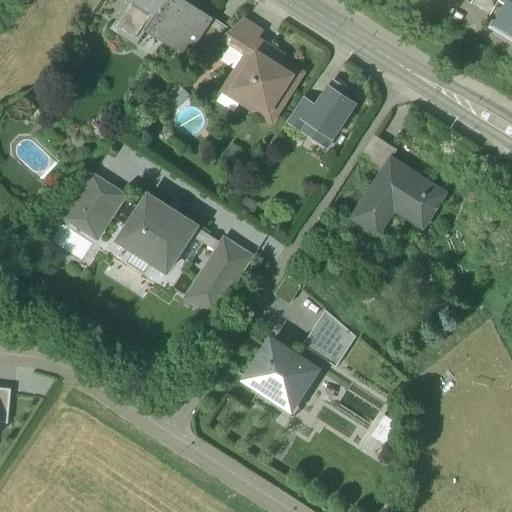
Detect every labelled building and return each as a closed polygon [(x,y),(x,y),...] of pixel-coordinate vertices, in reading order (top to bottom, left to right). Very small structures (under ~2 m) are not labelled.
[(17,0),(3,0),(2,2),(13,8),(17,0)] [(131,0),(113,28),(138,44),(147,30),(166,0),(131,0)] [(193,11),(175,0),(166,0),(147,30),(164,41),(169,33),(193,49),(212,21),(211,20),(194,9),(193,11)] [(511,0),(510,0),(507,5),(494,27),(511,37),(511,0)] [(231,31),(212,18),(211,20),(212,21),(193,49),(204,56),(222,39),(231,31)] [(263,32),(243,20),(231,31),(222,39),(233,46),(248,55),(256,43),(263,32)] [(304,73),(256,43),(248,55),(239,68),(238,68),(223,92),(273,123),(304,73)] [(248,55),(233,46),(225,60),(238,68),(239,68),(248,55)] [(345,89),(334,82),(329,88),(341,95),(345,89)] [(317,106),(318,106),(307,122),(309,123),(302,133),(325,148),(355,105),(341,95),(329,88),(317,106)] [(317,106),(304,97),(287,123),(302,133),(309,123),(307,122),(318,106),(317,106)] [(397,151),(374,136),(358,160),(382,175),(391,161),(397,151)] [(444,195),(391,161),(382,175),(353,219),(390,243),(396,233),(393,231),(398,223),(395,221),(399,214),(422,228),(444,195)] [(126,196),(94,175),(80,197),(112,217),(126,196)] [(197,227),(149,196),(120,241),(168,272),(197,227)] [(112,217),(80,197),(74,207),(106,227),(112,217)] [(106,227),(74,207),(66,218),(67,219),(98,238),(106,227)] [(252,261),(224,243),(183,304),(212,322),(252,261)] [(326,311),(303,346),(304,347),(322,359),(336,368),(356,337),(326,311)] [(299,356),(290,350),(289,352),(272,340),(246,380),(292,410),(317,370),(316,369),(300,359),(301,357),(299,356)] [(322,359),(304,347),(299,356),(301,357),(300,359),(316,369),(322,359)] [(0,388),(0,424),(6,425),(9,390),(0,388)] [(385,415),(375,437),(390,443),(399,421),(385,415)]
